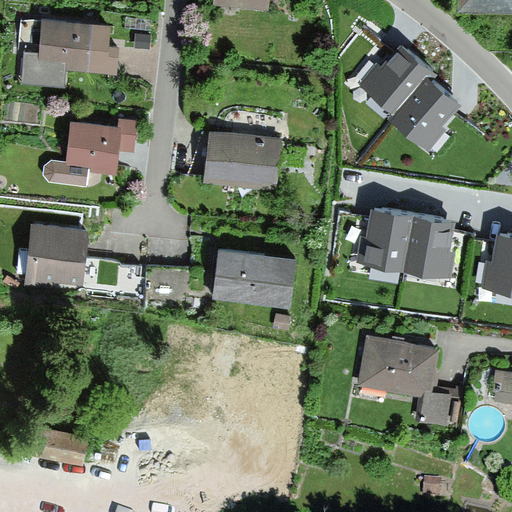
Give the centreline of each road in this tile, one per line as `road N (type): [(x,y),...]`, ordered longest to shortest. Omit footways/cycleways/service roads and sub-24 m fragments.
road 1 (residential): [(155,214),(177,0)]
road 2 (residential): [(405,0),(511,93)]
